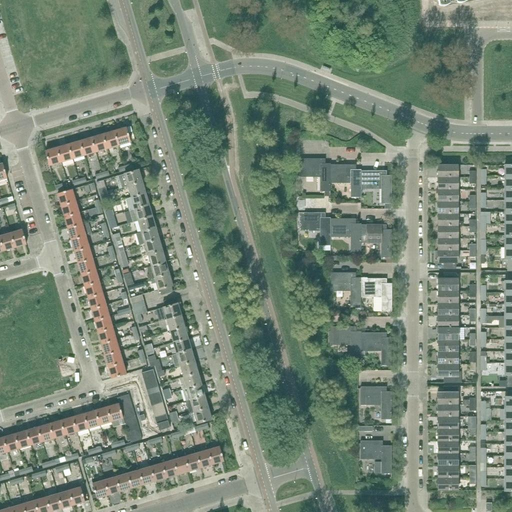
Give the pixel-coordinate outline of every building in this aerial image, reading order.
[(119,146),(131,142),(126,128),(115,131),(119,146)] [(112,148),(119,146),(115,131),(103,135),(107,149),(108,153),(113,151),(112,148)] [(96,153),(107,149),(103,135),(92,138),(96,153)] [(84,156),(96,153),(92,138),(80,141),(84,156)] [(72,159),(84,156),(80,141),(68,145),(72,159)] [(61,163),(72,159),(68,145),(57,148),(61,163)] [(49,166),(61,163),(57,148),(45,152),(49,166)] [(320,164),(320,160),(299,159),(299,178),(313,178),(313,175),(320,175),(320,192),(325,192),(324,197),(329,197),(330,192),(330,184),(330,166),(330,164),(320,164)] [(437,178),(458,178),(458,165),(437,166),(437,178)] [(351,170),(351,166),(330,166),(330,184),(343,184),(343,181),(350,181),(350,198),(360,198),(360,190),(361,172),(361,170),(351,170)] [(123,188),(128,186),(142,182),(139,170),(120,176),(123,188)] [(382,176),(382,172),(361,172),(360,190),(374,190),(374,187),(381,187),(381,204),(384,204),(391,204),(391,176),(382,176)] [(437,190),(458,190),(458,178),(437,178),(437,190)] [(100,195),(107,193),(105,188),(103,181),(96,183),(100,195)] [(131,198),(145,194),(142,182),(128,186),(131,198)] [(61,206),(75,202),(72,190),(57,194),(61,206)] [(437,202),(458,202),(458,190),(437,190),(437,202)] [(130,211),(149,205),(145,194),(131,198),(126,199),(130,211)] [(64,218),(79,213),(75,202),(61,206),(64,218)] [(437,214),(458,214),(458,202),(437,202),(437,214)] [(133,222),(152,217),(149,205),(130,211),(133,222)] [(68,229),(82,225),(79,213),(64,218),(68,229)] [(320,218),(320,214),(299,213),(299,232),(312,232),(312,229),(319,229),(319,246),(329,246),(329,237),(330,218),(320,218)] [(463,222),(458,222),(458,214),(437,214),(437,227),(458,227),(463,227),(463,222)] [(136,234),(156,228),(152,217),(133,222),(136,234)] [(351,220),(330,220),(330,218),(329,237),(343,237),(343,235),(350,235),(350,252),(360,252),(360,243),(360,224),(351,224),(351,220)] [(382,226),(361,226),(361,224),(360,224),(360,243),(374,243),(374,241),(381,241),(381,248),(381,258),(391,258),(391,230),(382,230),(382,226)] [(71,240),(85,236),(82,225),(68,229),(71,240)] [(458,239),(458,227),(437,227),(437,239),(458,239)] [(139,245),(144,244),(159,239),(156,228),(136,234),(139,245)] [(15,248),(26,245),(22,230),(11,234),(15,248)] [(3,252),(15,248),(11,234),(0,236),(0,241),(2,248),(3,252)] [(74,252),(89,248),(85,236),(71,240),(74,252)] [(117,252),(123,250),(120,239),(113,241),(117,252)] [(162,251),(162,248),(159,239),(144,244),(148,255),(162,251)] [(458,251),(458,248),(458,239),(437,239),(437,251),(458,251)] [(78,263),(92,259),(89,248),(74,252),(78,263)] [(120,264),(127,262),(123,250),(117,252),(120,264)] [(151,267),(166,262),(162,251),(148,255),(151,267)] [(456,264),(458,264),(458,251),(437,251),(437,264),(443,264),(456,264)] [(81,275),(96,271),(92,259),(78,263),(81,275)] [(148,280),(151,280),(169,274),(166,262),(151,267),(147,268),(149,275),(147,276),(148,280)] [(84,286),(99,282),(96,271),(81,275),(84,286)] [(360,278),(351,278),(351,273),(330,273),(330,292),(343,291),(343,289),(350,289),(350,306),(360,306),(360,297),(360,278)] [(158,290),(160,290),(171,287),(173,286),(169,274),(151,280),(152,284),(156,283),(158,290)] [(382,280),(366,279),(366,278),(360,278),(360,297),(374,297),(374,312),(381,312),(391,312),(391,284),(390,284),(390,285),(386,284),(386,280),(382,280)] [(458,291),(458,279),(456,279),(443,279),(437,279),(437,291),(458,291)] [(88,298),(102,294),(99,282),(84,286),(88,298)] [(161,296),(173,292),(171,287),(160,290),(161,296)] [(437,304),(458,304),(458,291),(437,291),(437,304)] [(91,310),(106,305),(102,294),(88,298),(91,310)] [(132,304),(143,301),(142,295),(130,299),(132,304)] [(165,308),(176,304),(174,298),(163,302),(165,308)] [(133,310),(145,307),(143,301),(132,304),(133,310)] [(159,322),(165,320),(181,315),(178,304),(176,304),(165,308),(163,308),(161,308),(156,310),(159,322)] [(437,316),(458,316),(458,304),(437,304),(437,316)] [(95,321),(109,317),(106,305),(91,310),(95,321)] [(135,316),(147,312),(145,307),(133,310),(135,316)] [(184,327),(184,324),(181,315),(165,320),(167,320),(170,331),(184,327)] [(437,328),(458,328),(458,316),(437,316),(437,328)] [(98,332),(112,328),(109,317),(95,321),(98,332)] [(173,343),(188,339),(184,327),(170,331),(173,343)] [(351,332),(351,328),(330,327),(330,346),(343,346),(343,343),(350,343),(350,360),(360,360),(360,351),(360,332),(351,332)] [(101,344),(116,340),(112,328),(98,332),(101,344)] [(437,340),(458,340),(458,328),(437,328),(437,340)] [(153,338),(162,334),(160,330),(151,334),(153,338)] [(382,334),(361,334),(361,332),(360,332),(360,351),(374,351),(374,349),(381,349),(381,366),(391,366),(391,338),(382,338),(382,334)] [(177,354),(191,350),(188,339),(173,343),(169,344),(171,350),(175,349),(177,354)] [(105,356),(119,351),(116,340),(101,344),(105,356)] [(437,352),(458,352),(458,340),(437,340),(437,352)] [(175,367),(180,366),(194,362),(191,350),(177,354),(172,356),(175,367)] [(108,367),(123,363),(119,351),(105,356),(108,367)] [(437,365),(458,365),(458,352),(437,352),(437,365)] [(183,377),(198,373),(194,362),(180,366),(183,377)] [(126,375),(123,363),(108,367),(111,379),(126,375)] [(461,372),(458,372),(458,365),(437,365),(437,377),(443,377),(456,377),(456,383),(461,383),(461,372)] [(143,379),(155,376),(153,370),(141,373),(143,379)] [(182,390),(201,385),(198,373),(183,377),(179,379),(182,390)] [(145,385),(156,381),(155,376),(143,379),(145,385)] [(146,390),(158,387),(156,381),(145,385),(146,390)] [(186,402),(205,396),(201,385),(182,390),(186,402)] [(148,396),(160,392),(158,387),(146,390),(148,396)] [(382,392),(382,388),(360,387),(360,406),(374,406),(374,403),(381,403),(381,420),(391,420),(391,392),(382,392)] [(150,401),(161,398),(160,392),(148,396),(150,401)] [(437,405),(458,405),(458,393),(443,393),(437,393),(437,405)] [(119,404),(130,400),(129,395),(117,398),(119,404)] [(189,413),(194,412),(208,408),(205,396),(186,402),(189,413)] [(151,407),(163,404),(161,398),(150,401),(151,407)] [(120,409),(132,406),(130,400),(119,404),(120,409)] [(123,418),(122,415),(120,409),(119,404),(107,407),(112,422),(123,418)] [(153,413),(165,409),(163,404),(151,407),(153,413)] [(437,417),(458,417),(458,405),(437,405),(437,417)] [(122,415),(134,412),(132,406),(120,409),(122,415)] [(100,425),(112,422),(107,407),(96,411),(100,425)] [(197,424),(211,420),(208,408),(194,412),(197,424)] [(155,418),(166,415),(165,409),(153,413),(155,418)] [(88,429),(100,425),(96,411),(84,414),(88,429)] [(124,421),(135,417),(134,412),(122,415),(123,418),(124,421)] [(77,432),(88,429),(84,414),(73,417),(77,432)] [(168,421),(166,415),(155,418),(156,424),(157,424),(168,421)] [(65,435),(77,432),(73,417),(61,421),(65,435)] [(125,426),(137,423),(135,417),(124,421),(125,426)] [(437,429),(458,429),(458,417),(437,417),(437,429)] [(54,439),(65,435),(61,421),(50,424),(54,439)] [(159,431),(170,428),(168,421),(157,424),(159,431)] [(127,432),(139,429),(137,423),(125,426),(127,432)] [(42,442),(54,439),(50,424),(38,428),(42,442)] [(31,445),(42,442),(38,428),(27,431),(31,445)] [(129,438),(140,434),(139,429),(127,432),(129,438)] [(437,442),(458,442),(458,429),(437,429),(437,442)] [(19,449),(31,445),(27,431),(15,434),(19,449)] [(8,452),(19,449),(15,434),(4,438),(8,452)] [(130,443),(142,440),(140,434),(129,438),(130,443)] [(382,446),(382,442),(360,441),(360,460),(374,460),(374,457),(381,457),(381,474),(391,474),(391,446),(382,446)] [(437,454),(458,454),(458,442),(437,442),(437,454)] [(212,465),(224,461),(220,447),(208,451),(212,465)] [(200,468),(212,465),(208,451),(196,454),(200,468)] [(189,472),(200,468),(196,454),(185,457),(189,472)] [(437,466),(458,466),(458,454),(437,454),(437,466)] [(177,475),(189,472),(185,457),(173,461),(177,475)] [(166,479),(177,475),(173,461),(162,464),(166,479)] [(154,482),(166,479),(162,464),(150,467),(154,482)] [(437,478),(458,478),(458,466),(437,466),(437,478)] [(143,485),(154,482),(150,467),(139,471),(143,485)] [(131,489),(143,485),(139,471),(127,474),(131,489)] [(120,492),(131,489),(127,474),(116,477),(120,492)] [(108,495),(120,492),(116,477),(104,481),(108,495)] [(437,491),(458,491),(458,478),(437,478),(437,491)] [(96,499),(108,495),(104,481),(92,484),(96,499)] [(73,506),(85,502),(81,487),(69,491),(73,506)] [(62,509),(73,506),(69,491),(57,494),(62,509)] [(49,511),(50,511),(62,509),(57,494),(46,498),(49,511)] [(37,511),(49,511),(46,498),(34,501),(37,511)] [(24,511),(37,511),(34,501),(23,504),(24,511)]
